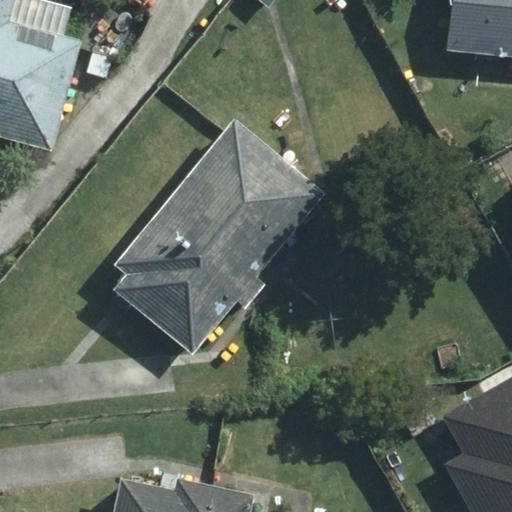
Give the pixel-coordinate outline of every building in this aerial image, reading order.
[(0,0),(0,134),(42,146),(70,41),(53,37),(62,6),(39,0),(0,0)] [(511,0),(444,0),(440,46),(511,53),(511,0)] [(108,57),(86,51),(81,71),(102,78),(108,57)] [(224,123),(107,264),(118,273),(106,288),(183,350),(228,296),(238,305),(255,285),(243,275),(311,194),(224,123)] [(511,151),(498,159),(511,185),(511,184),(511,151)] [(163,405),(163,361),(109,361),(109,405),(163,405)] [(511,511),(511,374),(437,417),(459,454),(441,464),(468,511),(511,511)] [(238,511),(242,496),(167,480),(164,493),(112,482),(105,511),(238,511)]
